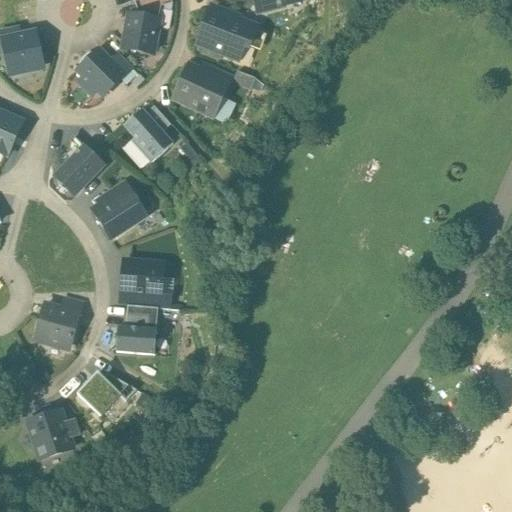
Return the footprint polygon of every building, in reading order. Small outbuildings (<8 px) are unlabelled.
[(171,0),(143,0),(134,3),(138,14),(161,7),(161,8),(173,5),(171,0)] [(302,0),(254,0),(257,11),(303,1),(302,0)] [(257,24),(207,6),(194,42),(244,60),(257,24)] [(138,14),(129,17),(125,43),(132,51),(153,55),(161,8),(161,7),(138,14)] [(37,29),(3,37),(12,76),(45,69),(37,29)] [(102,47),(77,71),(104,99),(129,75),(102,47)] [(213,79),(189,68),(174,99),(198,110),(197,112),(213,119),(222,100),(220,99),(229,78),(216,72),(213,79)] [(171,126),(154,107),(146,115),(162,133),(171,126)] [(143,111),(124,127),(135,139),(155,162),(173,146),(173,145),(162,133),(146,115),(143,111)] [(21,126),(0,117),(1,115),(0,114),(0,154),(7,158),(21,126)] [(155,162),(135,139),(131,142),(151,165),(155,162)] [(56,175),(77,197),(112,163),(91,141),(56,175)] [(92,211),(112,243),(150,218),(130,186),(92,211)] [(166,259),(125,257),(123,303),(164,305),(166,259)] [(63,311),(45,306),(38,332),(47,334),(45,344),(66,349),(68,340),(72,341),(81,305),(65,301),(63,311)] [(152,309),(127,306),(126,319),(129,319),(150,321),(152,309)] [(150,321),(129,319),(128,329),(150,330),(150,321)] [(128,329),(119,328),(116,353),(154,356),(157,331),(150,330),(128,329)] [(98,373),(77,395),(101,416),(120,397),(121,395),(103,379),(98,373)] [(136,391),(108,374),(103,379),(121,395),(120,397),(126,402),(136,391)] [(64,406),(23,419),(39,469),(80,456),(64,406)]
